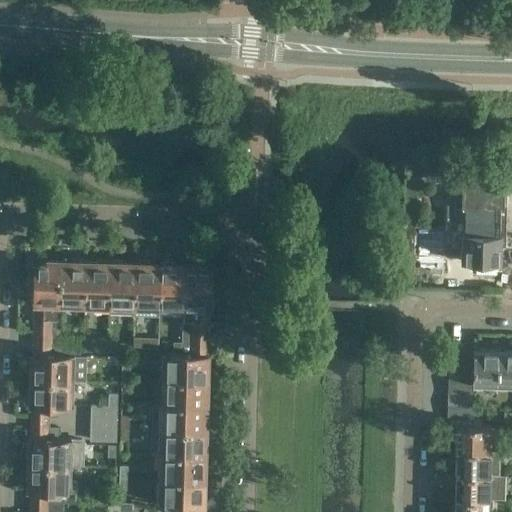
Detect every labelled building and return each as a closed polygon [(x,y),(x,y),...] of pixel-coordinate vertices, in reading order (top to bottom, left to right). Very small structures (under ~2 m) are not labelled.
[(426,166),(425,181),(443,183),(444,167),(426,166)] [(503,179),(463,177),(462,206),(468,206),(467,220),(504,220),(504,209),(504,206),(502,206),(503,179)] [(504,220),(467,220),(457,219),(456,233),(461,234),(460,261),(501,263),(501,246),(503,246),(504,232),(503,232),(504,220)] [(33,331),(35,331),(59,332),(59,308),(59,304),(60,259),(48,259),(47,258),(47,256),(46,255),(45,254),(43,254),(42,254),(40,254),(39,255),(38,256),(37,258),(37,263),(35,263),(34,277),(32,277),(31,292),(34,292),(34,303),(35,303),(35,319),(33,319),(35,319),(35,330),(33,330),(33,331)] [(209,307),(209,306),(213,306),(213,298),(209,298),(210,288),(212,288),(213,282),(210,282),(210,268),(208,268),(208,263),(208,262),(208,261),(207,259),(205,259),(204,258),(202,258),(201,259),(199,260),(198,261),(198,262),(198,263),(183,263),(181,312),(181,316),(181,332),(208,333),(208,332),(207,332),(207,322),(208,322),(207,322),(208,307),(209,307)] [(84,304),(85,260),(60,259),(59,304),(84,304)] [(109,305),(110,261),(85,260),(84,304),(109,305)] [(134,315),(135,261),(110,261),(109,305),(109,314),(134,315)] [(159,316),(160,262),(135,261),(134,315),(159,316)] [(181,316),(181,312),(183,263),(160,262),(159,316),(181,316)] [(466,278),(443,277),(443,287),(465,287),(466,278)] [(59,332),(35,331),(34,342),(33,342),(59,343),(59,334),(59,332)] [(207,333),(208,333),(181,332),(181,341),(181,343),(207,343),(207,333)] [(71,335),(59,334),(59,343),(70,342),(71,335)] [(149,348),(157,349),(157,336),(150,336),(149,348)] [(133,339),(123,338),(123,348),(133,349),(133,339)] [(82,339),(82,352),(92,352),(92,339),(82,339)] [(108,352),(107,340),(99,340),(99,352),(108,352)] [(59,343),(33,342),(33,343),(34,343),(34,354),(79,355),(79,343),(70,342),(59,343)] [(208,343),(207,343),(181,343),(180,354),(173,354),(159,354),(158,378),(207,380),(208,354),(206,354),(207,344),(208,344),(208,343)] [(460,371),(461,345),(460,345),(460,346),(450,346),(450,345),(449,345),(448,370),(460,371)] [(473,371),(473,350),(474,350),(474,346),(473,346),(463,346),(461,345),(460,371),(473,371)] [(511,384),(511,350),(474,350),(473,350),(473,371),(472,384),(473,384),(511,384)] [(79,355),(34,354),(32,354),(32,355),(33,355),(33,365),(30,365),(29,379),(68,380),(69,357),(79,357),(79,355)] [(117,355),(109,356),(109,367),(117,368),(117,355)] [(129,365),(121,365),(120,378),(129,378),(129,365)] [(448,383),(472,384),(473,371),(460,371),(448,370),(448,371),(449,372),(449,381),(448,381),(448,383)] [(129,390),(129,378),(120,378),(120,390),(129,390)] [(207,405),(207,380),(158,378),(157,403),(207,405)] [(67,405),(68,380),(29,379),(29,393),(32,393),(32,404),(31,404),(31,405),(33,405),(33,415),(31,415),(31,416),(57,417),(57,405),(67,405)] [(473,395),(473,384),(472,384),(448,383),(448,392),(447,392),(447,395),(473,395)] [(116,405),(117,393),(109,393),(108,405),(116,405)] [(473,406),(473,395),(447,395),(447,396),(448,396),(448,405),(473,406)] [(206,430),(207,405),(157,403),(157,429),(206,430)] [(116,417),(116,405),(108,405),(90,405),(89,417),(116,417)] [(473,406),(448,405),(447,405),(447,406),(447,407),(447,416),(447,419),(472,419),(473,406)] [(481,406),(473,406),(472,419),(481,420),(481,406)] [(511,420),(511,412),(504,412),(503,420),(511,420)] [(120,415),(119,427),(127,428),(128,415),(120,415)] [(115,428),(116,417),(89,417),(89,428),(115,428)] [(489,449),(490,426),(456,425),(455,448),(489,449)] [(27,449),(27,464),(66,465),(67,439),(56,438),(56,428),(31,427),(31,428),(33,428),(32,438),(30,438),(30,439),(31,439),(30,450),(27,449)] [(127,440),(127,428),(119,427),(119,440),(127,440)] [(115,441),(115,428),(89,428),(89,441),(115,441)] [(205,455),(206,430),(157,429),(156,454),(205,455)] [(106,457),(114,456),(115,445),(107,444),(106,457)] [(489,473),(489,449),(455,448),(455,472),(489,473)] [(205,481),(205,455),(156,454),(155,479),(205,481)] [(72,465),(66,465),(27,464),(26,477),(30,478),(29,488),(28,488),(28,489),(30,489),(54,490),(53,502),(61,502),(76,502),(77,481),(72,481),(72,465)] [(127,465),(118,465),(118,478),(126,478),(127,465)] [(489,475),(489,473),(455,472),(454,497),(488,497),(488,499),(498,499),(499,475),(489,475)] [(126,490),(126,478),(118,478),(118,490),(126,490)] [(204,505),(205,481),(155,479),(154,504),(169,504),(169,505),(176,505),(175,511),(202,511),(202,506),(204,506),(204,505)] [(54,490),(30,489),(30,500),(29,500),(29,501),(30,501),(53,502),(54,490)] [(487,511),(488,499),(488,497),(454,497),(453,511),(487,511)] [(48,511),(61,511),(61,502),(53,502),(30,501),(30,511),(29,511),(48,511)] [(103,511),(103,503),(90,502),(90,510),(103,511)] [(119,510),(119,502),(107,502),(106,510),(119,510)] [(131,511),(131,503),(119,502),(119,510),(131,511)]
